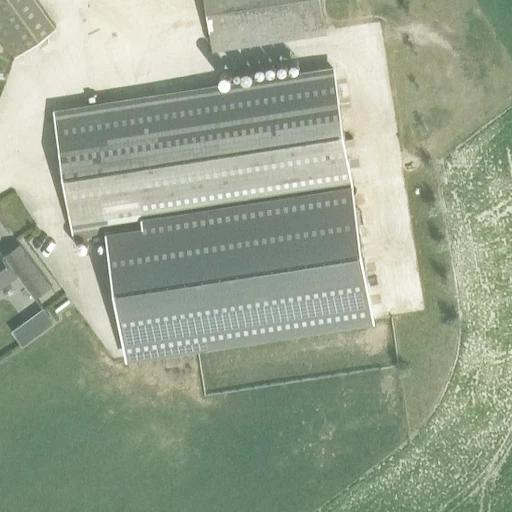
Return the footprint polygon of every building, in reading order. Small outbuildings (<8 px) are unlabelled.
[(0,0),(0,34),(15,55),(55,26),(36,0),(0,0)] [(299,0),(183,0),(190,44),(303,27),(299,0)] [(248,54),(223,58),(225,71),(251,67),(248,54)] [(344,138),(333,69),(55,113),(74,237),(144,226),(143,217),(351,184),(345,145),(344,138)] [(352,137),(344,138),(345,145),(353,144),(352,137)] [(144,226),(106,232),(112,269),(125,357),(374,319),(351,184),(143,217),(144,226)] [(49,285),(18,243),(3,254),(0,250),(0,284),(16,272),(34,296),(49,285)] [(42,308),(28,318),(39,333),(52,323),(42,308)]
